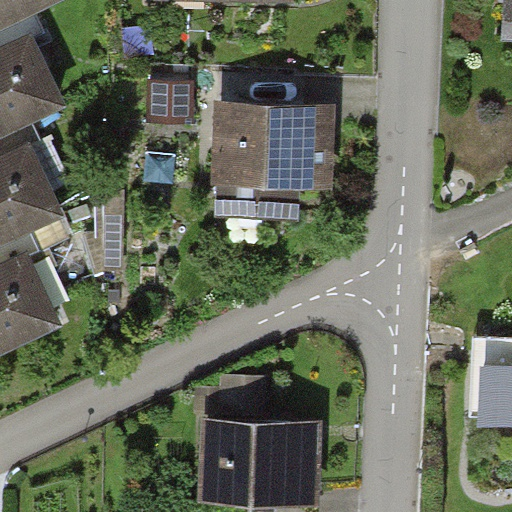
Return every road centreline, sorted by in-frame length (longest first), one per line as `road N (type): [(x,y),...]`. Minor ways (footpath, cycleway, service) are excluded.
road 1 (residential): [(400,256),(0,443)]
road 2 (residential): [(408,0),(400,256)]
road 3 (residential): [(400,256),(390,511)]
